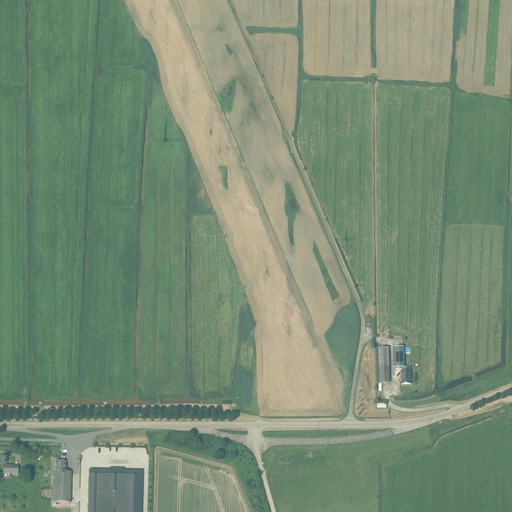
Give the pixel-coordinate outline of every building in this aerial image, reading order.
[(388,348),(378,348),(379,383),(389,383),(388,348)] [(402,348),(394,348),(395,368),(402,368),(403,368),(404,368),(404,350),(404,349),(404,348),(402,348)] [(402,372),(401,372),(402,382),(402,384),(410,384),(410,381),(410,374),(410,372),(407,372),(404,372),(404,368),(403,368),(402,368),(402,372)] [(52,503),(70,503),(71,473),(65,473),(65,462),(55,462),(54,472),(53,472),(52,503)] [(3,474),(18,475),(18,466),(10,466),(10,465),(3,465),(3,474)] [(89,473),(88,511),(138,511),(139,474),(123,474),(123,469),(109,468),(109,473),(89,473)]
